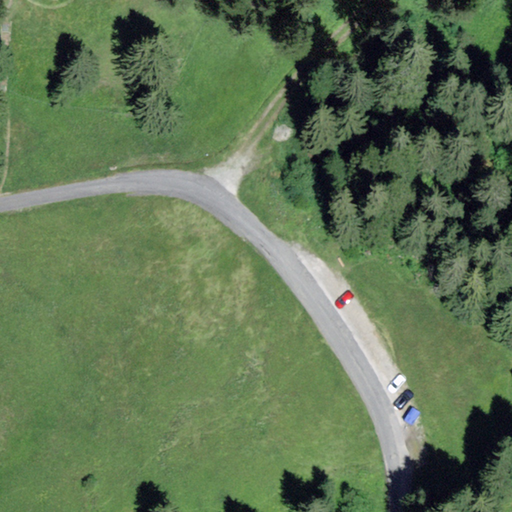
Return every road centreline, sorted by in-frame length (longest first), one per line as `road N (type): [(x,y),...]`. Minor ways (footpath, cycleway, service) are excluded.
road 1 (unclassified): [(399,511),(390,433),(354,360),(276,252),(226,206),(194,190),(148,183),(0,205)]
road 2 (track): [(211,197),(312,59),(383,0)]
